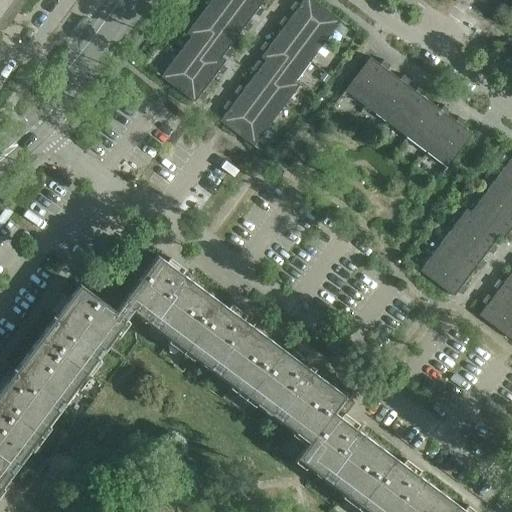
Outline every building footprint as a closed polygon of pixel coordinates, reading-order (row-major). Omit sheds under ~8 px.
[(9,24),(26,0),(0,0),(0,27),(5,21),(9,24)] [(251,17),(228,0),(211,0),(202,12),(236,37),(243,28),(247,31),(253,24),(248,21),(251,17)] [(263,0),(228,0),(251,17),(254,13),(259,16),(264,9),(259,6),(263,0)] [(341,20),(314,0),(303,0),(300,5),(295,1),(290,9),(295,12),(292,16),(325,41),(341,20)] [(236,37),(202,12),(187,33),(191,36),(221,58),(222,57),(224,53),(228,57),(234,49),(229,46),(236,37)] [(325,41),(292,16),(289,20),(284,17),(279,24),(283,27),(276,36),(310,61),(325,41)] [(226,60),(222,57),(221,58),(191,36),(177,56),(210,81),(217,72),(222,75),(227,68),(222,65),(226,60)] [(310,61),(276,36),(270,45),(265,42),(260,49),(264,52),(261,57),(265,60),(295,82),(296,81),(310,61)] [(210,81),(177,56),(161,77),(195,102),(198,97),(203,100),(208,93),(204,90),(210,81)] [(368,108),(394,74),(387,70),(390,65),(383,60),(380,64),(370,57),(345,91),(368,108)] [(300,84),(296,81),(295,82),(265,60),(263,64),(258,60),(253,67),(257,71),(251,80),(284,105),(300,84)] [(386,121),(411,88),(407,85),(411,80),(404,75),(400,79),(394,74),(368,108),(386,121)] [(284,105),(251,80),(244,89),(239,85),(234,92),(238,96),(235,100),(269,125),(284,105)] [(406,137),(432,103),(423,96),(426,92),(419,86),(415,91),(411,88),(386,121),(406,137)] [(269,125),(235,100),(232,104),(228,101),(223,108),(227,111),(220,121),(254,146),(269,125)] [(427,152),(452,118),(448,115),(451,111),(444,105),(441,110),(432,103),(406,137),(427,152)] [(447,167),(473,134),(463,126),(466,122),(459,116),(456,121),(452,118),(427,152),(447,167)] [(511,157),(501,172),(511,180),(511,157)] [(511,180),(501,172),(485,192),(511,212),(511,180)] [(511,212),(485,192),(471,212),(470,213),(500,235),(499,235),(503,239),(511,229),(511,212)] [(500,235),(470,213),(471,212),(467,208),(451,229),(485,255),(488,251),(492,254),(497,247),(493,244),(499,235),(500,235)] [(485,255),(451,229),(436,250),(470,275),(476,266),(481,269),(486,262),(482,259),(485,255)] [(470,275),(436,250),(420,271),(454,296),(458,291),(462,294),(467,287),(463,284),(470,275)] [(110,339),(133,308),(148,320),(150,317),(158,323),(156,326),(183,346),(217,300),(158,255),(116,311),(80,284),(38,340),(84,374),(104,347),(102,345),(107,337),(110,339)] [(511,274),(511,273),(503,283),(499,280),(494,287),(498,290),(495,294),(511,306),(511,274)] [(511,306),(495,294),(492,298),(488,295),(482,302),(487,305),(479,315),(511,339),(511,306)] [(279,346),(267,337),(217,300),(183,346),(210,366),(212,363),(220,369),(218,372),(245,392),(279,346)] [(64,401),(84,374),(38,340),(0,390),(0,407),(38,436),(58,409),(55,407),(61,399),(64,401)] [(347,422),(342,418),(354,402),(279,346),(245,392),(272,412),(274,410),(281,415),(280,418),(309,440),(297,456),(311,466),(323,475),(324,473),(332,478),(330,481),(357,501),(392,455),(347,422)] [(0,511),(0,486),(5,480),(12,470),(9,469),(15,461),(17,463),(38,436),(0,407),(0,511)] [(445,511),(453,501),(420,477),(392,455),(357,501),(371,511),(445,511)] [(467,511),(453,501),(445,511),(467,511)]
